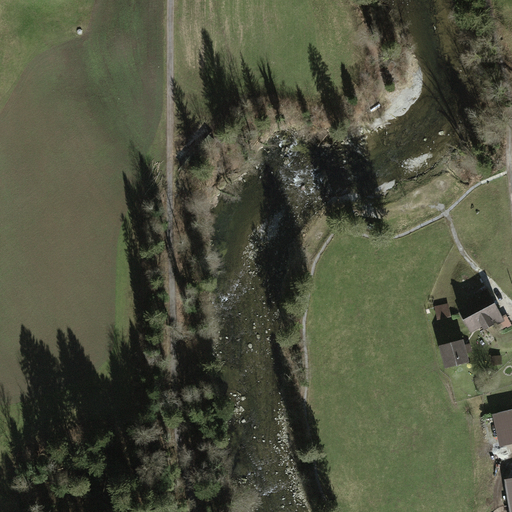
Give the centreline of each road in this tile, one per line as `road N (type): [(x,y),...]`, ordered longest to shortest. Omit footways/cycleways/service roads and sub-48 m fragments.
road 1 (track): [(198,511),(182,448),(173,327),(177,0)]
road 2 (track): [(511,306),(460,247),(421,159)]
road 3 (track): [(510,168),(486,0)]
